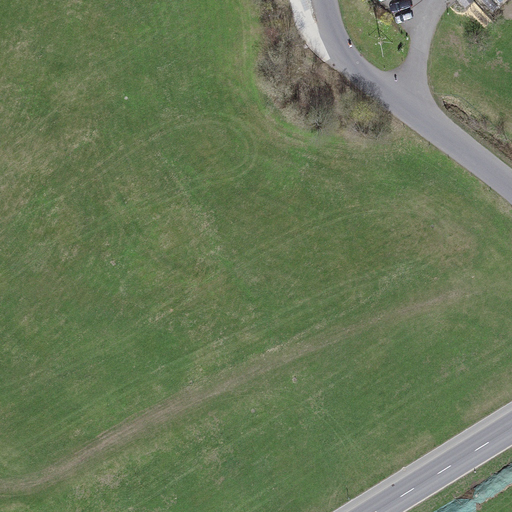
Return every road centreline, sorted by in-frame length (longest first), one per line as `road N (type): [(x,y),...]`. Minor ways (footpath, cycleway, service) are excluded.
road 1 (residential): [(511,186),(359,70),(336,40),(325,0)]
road 2 (secondary): [(375,511),(511,428)]
